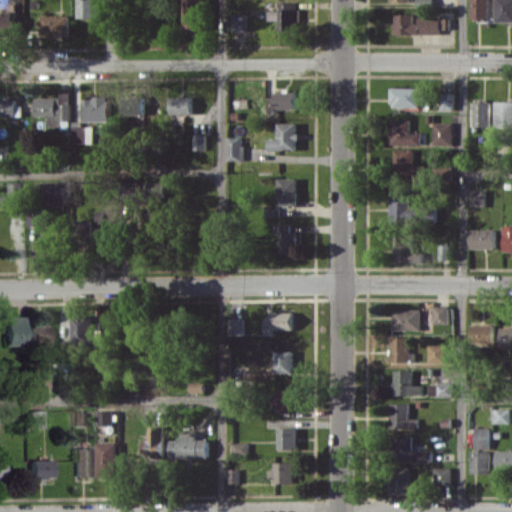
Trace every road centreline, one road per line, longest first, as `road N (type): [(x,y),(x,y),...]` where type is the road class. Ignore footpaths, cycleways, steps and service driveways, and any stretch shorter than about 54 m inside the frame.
road 1 (residential): [(0,66),(511,61)]
road 2 (residential): [(0,288),(511,284)]
road 3 (residential): [(343,0),(344,511)]
road 4 (residential): [(2,511),(511,511)]
